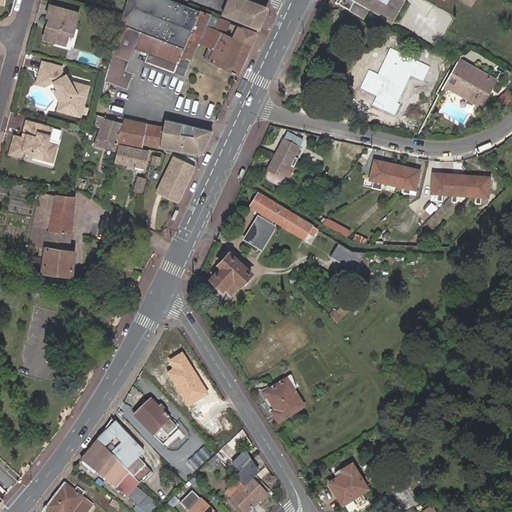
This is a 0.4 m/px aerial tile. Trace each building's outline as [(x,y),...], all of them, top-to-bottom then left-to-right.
[(221,32),(225,21),(226,19),(180,2),(174,0),(128,0),(124,14),(121,23),(109,61),(106,71),(106,73),(103,81),(127,90),(134,73),(126,70),(135,46),(148,52),(145,61),(174,72),(180,56),(191,60),(198,42),(209,47),(214,49),(209,61),(238,74),(250,47),(232,38),(226,35),(221,32)] [(263,6),(246,0),(229,0),(222,18),(258,31),(266,13),(263,6)] [(369,10),(351,0),(338,0),(337,4),(364,19),(369,10)] [(351,0),(369,10),(393,23),(405,0),(388,0),(387,3),(382,0),(351,0)] [(47,17),(50,18),(52,18),(49,30),(47,29),(44,40),(54,43),(55,39),(67,42),(69,35),(73,36),(79,14),(50,6),(47,17)] [(428,14),(443,22),(446,16),(432,8),(428,14)] [(231,23),(225,21),(221,32),(226,35),(231,23)] [(232,38),(250,47),(256,34),(235,25),(233,28),(232,30),(234,32),(232,38)] [(209,61),(214,49),(209,47),(204,59),(209,61)] [(455,65),(434,53),(429,62),(450,74),(455,65)] [(191,60),(180,56),(174,72),(184,76),(191,60)] [(363,101),(358,109),(372,116),(377,108),(378,108),(382,101),(383,102),(399,72),(388,67),(391,61),(382,56),(371,76),(363,72),(355,87),(364,92),(360,99),(363,101)] [(458,61),(444,87),(480,106),(495,81),(458,61)] [(64,100),(61,111),(80,117),(89,88),(70,82),(65,74),(66,68),(42,62),(37,80),(55,84),(64,100)] [(55,84),(37,80),(36,84),(52,88),(60,101),(57,110),(61,111),(64,100),(55,84)] [(398,116),(393,125),(410,133),(414,124),(398,116)] [(115,151),(118,144),(123,124),(103,119),(98,117),(96,125),(100,126),(94,144),(115,151)] [(161,147),(164,127),(146,125),(146,124),(125,119),(123,124),(118,144),(120,144),(142,148),(143,144),(161,147)] [(45,156),(54,158),(58,145),(49,143),(53,128),(27,121),(22,138),(14,136),(9,155),(17,157),(19,150),(32,154),(31,156),(44,159),(45,156)] [(201,154),(211,132),(166,121),(164,127),(161,147),(201,154)] [(427,128),(422,132),(427,138),(432,134),(427,128)] [(285,137),(300,145),(303,139),(288,131),(285,137)] [(276,153),(291,161),(300,145),(285,137),(276,153)] [(119,146),(115,162),(144,169),(148,152),(119,146)] [(276,153),(275,155),(268,170),(283,178),(284,175),(289,178),(295,168),(289,165),(291,161),(276,153)] [(177,204),(195,166),(173,155),(159,185),(156,183),(152,190),(155,192),(155,193),(177,204)] [(161,158),(152,156),(151,163),(159,165),(161,158)] [(390,173),(392,163),(375,159),(370,179),(374,180),(373,189),(377,189),(379,181),(381,171),(390,173)] [(398,184),(402,165),(392,163),(390,173),(381,171),(379,181),(377,189),(381,190),(383,182),(398,184)] [(421,168),(402,165),(398,184),(403,185),(401,192),(408,194),(409,187),(417,188),(421,168)] [(279,184),(283,178),(268,170),(264,176),(279,184)] [(452,193),(454,172),(436,171),(434,191),(437,191),(437,198),(441,198),(442,192),(452,193)] [(471,174),(454,172),(452,193),(458,193),(458,200),(461,200),(462,194),(469,194),(471,174)] [(491,176),(471,174),(469,194),(468,201),(473,202),(474,195),(488,196),(491,176)] [(141,193),(146,179),(138,176),(134,190),(141,193)] [(77,177),(74,188),(84,191),(88,180),(77,177)] [(370,179),(364,177),(362,186),(373,189),(374,180),(370,179)] [(394,193),(398,184),(383,182),(381,190),(394,193)] [(415,195),(417,188),(409,187),(408,194),(415,195)] [(260,194),(258,192),(250,205),(262,213),(263,214),(261,218),(259,217),(258,216),(244,237),(260,248),(267,238),(264,236),(272,224),(270,223),(273,219),(303,239),(307,234),(313,237),(317,230),(305,223),(272,202),(260,194)] [(70,250),(75,198),(75,197),(46,195),(40,195),(29,246),(45,247),(44,258),(28,257),(25,271),(42,273),(72,276),(75,251),(70,250)] [(350,230),(327,219),(322,223),(331,229),(344,237),(350,230)] [(359,244),(366,244),(367,239),(355,234),(349,240),(351,241),(359,244)] [(344,267),(353,253),(343,246),(340,244),(331,259),(344,267)] [(231,295),(251,273),(230,253),(220,264),(223,266),(213,278),(217,282),(215,285),(221,290),(223,288),(231,295)] [(353,253),(344,267),(354,271),(364,253),(353,253)] [(287,378),(266,392),(276,408),(273,410),(279,420),(304,404),(287,378)] [(170,419),(152,401),(147,401),(143,405),(143,410),(136,417),(153,435),(170,419)] [(127,421),(123,416),(116,422),(121,426),(127,421)] [(161,442),(177,426),(170,419),(153,435),(161,442)] [(105,433),(97,440),(98,441),(112,455),(130,473),(132,475),(140,483),(152,472),(139,458),(145,452),(143,450),(127,433),(121,426),(116,422),(109,428),(110,433),(108,435),(105,433)] [(143,450),(149,444),(147,441),(133,427),(127,433),(143,450)] [(140,483),(132,475),(130,473),(112,455),(98,441),(84,459),(96,470),(125,496),(126,497),(127,497),(128,497),(128,496),(129,496),(140,483)] [(259,472),(245,452),(233,464),(241,473),(237,477),(244,486),(232,498),(245,511),(248,511),(267,494),(252,479),(259,472)] [(221,462),(215,456),(204,468),(209,473),(221,462)] [(96,470),(84,459),(82,461),(94,472),(96,470)] [(368,489),(353,463),(342,469),(345,473),(338,477),(330,482),(343,505),(368,489)] [(342,469),(342,468),(335,472),(338,477),(345,473),(342,469)] [(417,500),(402,472),(386,480),(401,509),(417,500)] [(65,483),(45,508),(49,511),(87,511),(93,505),(86,499),(88,495),(76,485),(73,489),(65,483)] [(213,511),(201,499),(193,490),(180,502),(189,511),(213,511)]
